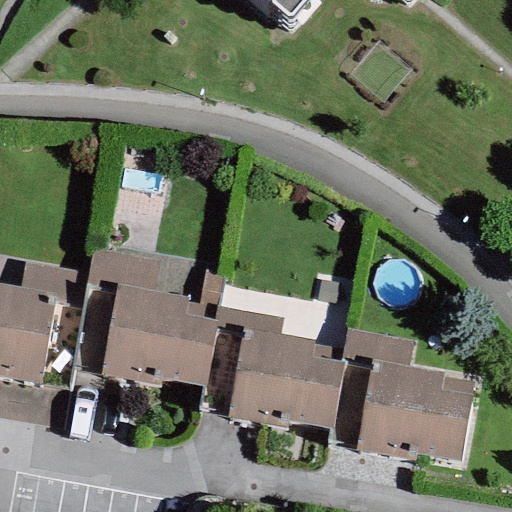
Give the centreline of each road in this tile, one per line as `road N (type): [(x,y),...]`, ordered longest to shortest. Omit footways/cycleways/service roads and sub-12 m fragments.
road 1 (residential): [(0,113),(198,125),(352,175),(446,233),(511,309)]
road 2 (residential): [(0,455),(420,511)]
